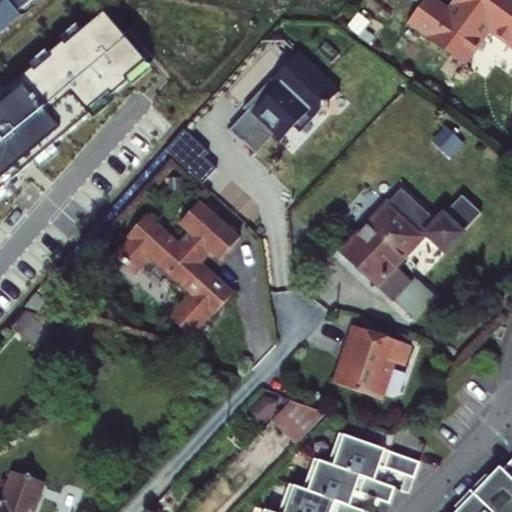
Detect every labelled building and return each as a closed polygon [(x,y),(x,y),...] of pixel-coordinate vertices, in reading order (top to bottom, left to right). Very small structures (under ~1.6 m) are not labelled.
[(0,0),(0,34),(22,16),(19,13),(34,0),(0,0)] [(511,0),(457,0),(450,11),(435,0),(426,0),(409,24),(466,65),(490,32),(511,47),(511,0)] [(0,194),(93,116),(90,113),(112,95),(114,98),(131,84),(128,81),(149,63),(107,13),(68,46),(66,43),(51,55),(54,58),(38,72),(35,69),(7,93),(9,96),(0,103),(0,194)] [(329,100),(338,89),(295,52),(269,81),(275,86),(258,107),(254,104),(246,113),(229,133),(257,154),(275,134),(283,140),(308,111),(315,117),(324,105),(330,106),(329,100)] [(243,111),(246,113),(254,104),(258,107),(275,86),(269,81),(243,111)] [(308,111),(297,124),(304,130),(315,117),(308,111)] [(180,127),(160,149),(185,172),(206,150),(180,127)] [(206,150),(185,172),(197,181),(217,159),(206,150)] [(341,254),(394,302),(395,300),(411,283),(396,269),(428,235),(447,251),(482,213),(464,196),(440,222),(402,187),(341,254)] [(176,222),(185,230),(175,241),(144,211),(112,248),(120,255),(118,256),(123,261),(125,260),(134,268),(146,254),(149,251),(158,259),(155,263),(175,281),(179,278),(189,288),(185,291),(164,314),(186,334),(209,311),(210,312),(229,291),(207,270),(203,270),(193,261),(205,249),(215,259),(236,237),(197,200),(176,222)] [(120,255),(112,248),(109,251),(130,271),(134,268),(125,260),(123,261),(118,256),(120,255)] [(146,254),(155,263),(158,259),(149,251),(146,254)] [(179,278),(175,281),(185,291),(189,288),(179,278)] [(411,283),(395,300),(417,320),(438,298),(416,278),(411,283)] [(10,332),(34,353),(48,337),(24,317),(10,332)] [(353,356),(344,389),(389,401),(400,362),(409,365),(414,345),(355,330),(349,355),(353,356)] [(353,356),(349,355),(340,389),(344,389),(353,356)] [(271,407),(279,414),(291,401),(281,397),(271,407)] [(299,446),(330,413),(291,401),(279,414),(274,419),(272,420),(299,446)] [(421,459),(340,433),(329,463),(371,478),(376,463),(415,477),(421,459)] [(317,458),(306,489),(347,504),(351,489),(391,502),(396,487),(371,478),(329,463),(317,458)] [(0,503),(0,511),(32,511),(42,483),(11,473),(1,504),(0,503)] [(481,485),(471,494),(488,511),(511,511),(511,479),(507,474),(504,477),(501,473),(485,489),(481,485)] [(292,484),(282,511),(370,511),(347,504),(306,489),(292,484)] [(465,507),(459,511),(488,511),(471,494),(461,504),(465,507)]
